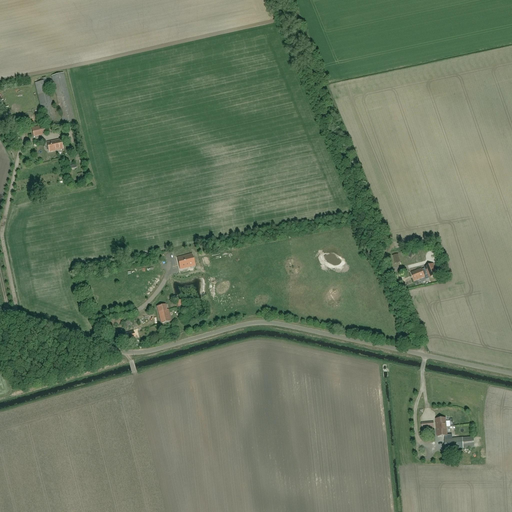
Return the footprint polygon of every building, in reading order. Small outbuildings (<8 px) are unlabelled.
[(76,127),(64,73),(51,76),(64,129),(76,127)] [(47,134),(59,131),(46,77),(34,80),(47,134)] [(45,134),(43,126),(32,129),(34,137),(45,134)] [(63,149),(61,139),(47,142),(49,152),(63,149)] [(190,265),(194,264),(192,254),(185,256),(186,257),(184,257),(183,257),(177,258),(180,269),(191,267),(190,265)] [(426,268),(422,270),(421,268),(411,273),(414,281),(425,277),(424,275),(428,274),(429,278),(437,275),(432,264),(425,267),(426,268)] [(157,307),(161,324),(171,321),(168,310),(166,311),(165,305),(157,307)] [(131,340),(136,339),(133,330),(122,334),(125,344),(132,341),(131,340)] [(445,418),(436,419),(437,437),(447,436),(445,418)] [(473,437),(438,440),(439,451),(474,448),(473,437)]
